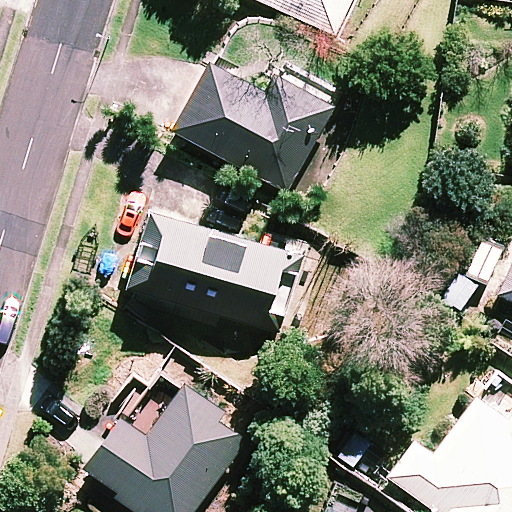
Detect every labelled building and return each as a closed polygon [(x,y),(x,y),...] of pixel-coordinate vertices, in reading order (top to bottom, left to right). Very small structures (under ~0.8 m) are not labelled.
[(333,35),(349,0),(258,0),(326,32),(333,35)] [(276,95),(206,59),(169,130),(286,191),(325,117),(332,104),(284,79),(276,95)] [(276,247),(221,232),(149,212),(127,291),(193,309),(189,322),(216,329),(219,316),(277,332),(288,292),(297,261),(274,255),(276,247)] [(511,259),(497,294),(511,300),(511,259)] [(480,287),(456,269),(436,297),(460,314),(480,287)] [(511,511),(511,379),(497,368),(475,399),(472,397),(431,455),(412,441),(387,477),(435,511),(511,511)] [(78,466),(110,489),(105,496),(127,511),(191,511),(248,433),(180,384),(142,436),(115,415),(78,466)]
